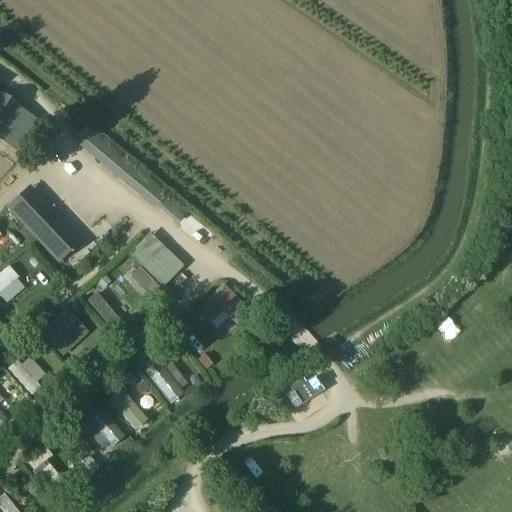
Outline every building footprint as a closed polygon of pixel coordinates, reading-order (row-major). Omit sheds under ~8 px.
[(0,140),(21,155),(42,124),(0,94),(0,140)] [(22,195),(8,208),(59,263),(74,250),(22,195)] [(128,253),(163,286),(183,265),(148,233),(128,253)] [(0,300),(4,305),(24,286),(6,266),(0,271),(0,300)] [(99,280),(80,300),(113,331),(132,311),(99,280)] [(247,311),(222,284),(192,311),(217,339),(247,311)] [(39,332),(62,357),(89,332),(66,307),(39,332)] [(141,373),(169,403),(188,385),(168,363),(164,367),(157,359),(141,373)] [(29,395),(39,386),(17,360),(6,369),(29,395)] [(286,396),(292,406),(321,388),(314,378),(286,396)] [(113,408),(133,432),(147,420),(128,396),(113,408)] [(0,425),(14,412),(0,397),(0,425)] [(73,419),(105,456),(126,438),(94,401),(73,419)] [(0,509),(2,511),(18,511),(5,493),(0,496),(0,509)]
